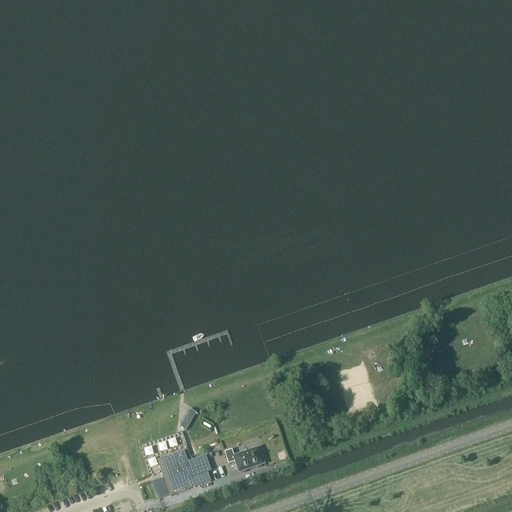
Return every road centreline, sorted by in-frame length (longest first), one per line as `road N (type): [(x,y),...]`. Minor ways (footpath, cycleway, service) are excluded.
road 1 (tertiary): [(511,425),(266,511)]
road 2 (track): [(133,485),(131,452),(119,438),(0,473)]
